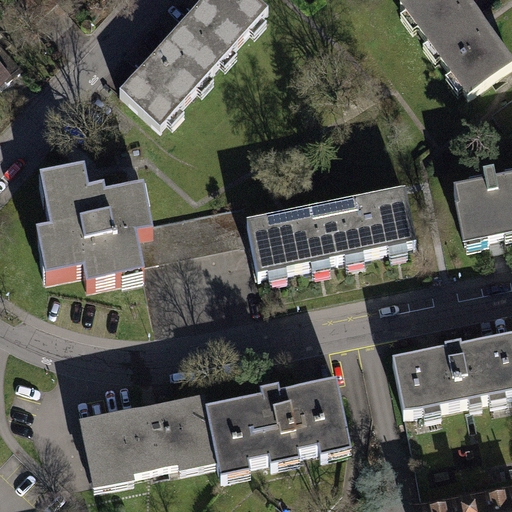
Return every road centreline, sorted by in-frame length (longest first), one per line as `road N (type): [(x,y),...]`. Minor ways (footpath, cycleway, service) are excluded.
road 1 (residential): [(0,334),(128,369),(201,364),(511,301)]
road 2 (residential): [(157,0),(0,172)]
